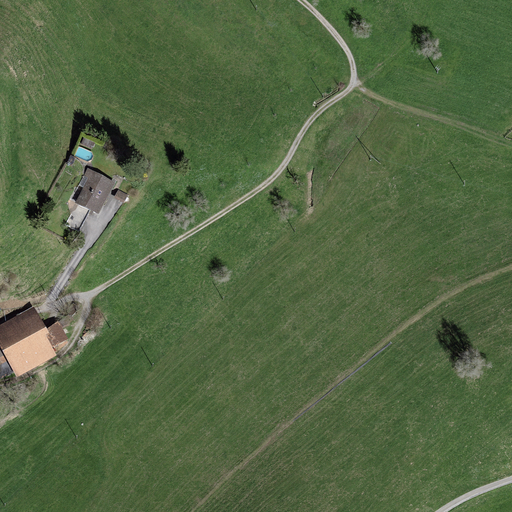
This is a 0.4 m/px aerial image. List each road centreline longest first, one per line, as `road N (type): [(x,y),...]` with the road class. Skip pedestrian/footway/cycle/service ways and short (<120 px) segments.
road 1 (track): [(303,0),(345,45),(355,82),(314,120),(280,173),(115,282),(61,301),(51,297)]
road 2 (track): [(355,82),(373,97),(511,142)]
